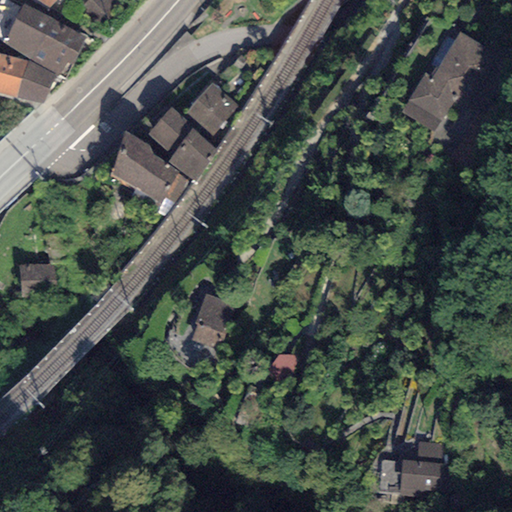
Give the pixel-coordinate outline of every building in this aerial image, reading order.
[(0,0),(0,40),(3,43),(20,8),(5,0),(0,0)] [(35,0),(50,9),(57,0),(35,0)] [(119,6),(114,0),(89,0),(79,11),(100,26),(119,6)] [(22,4),(20,8),(3,43),(30,62),(54,20),(22,4)] [(86,38),(54,20),(30,62),(56,76),(62,80),(86,38)] [(499,63),(461,41),(433,88),(427,85),(408,116),(434,131),(452,100),(478,115),(453,157),(460,170),(496,109),(478,99),(499,63)] [(27,61),(0,54),(0,92),(16,97),(27,61)] [(30,62),(27,61),(16,97),(42,104),(56,76),(30,62)] [(212,82),(181,118),(207,140),(238,105),(212,82)] [(181,118),(168,109),(147,136),(172,154),(167,161),(189,178),(193,181),(218,148),(207,140),(181,118)] [(167,161),(125,131),(109,176),(169,207),(189,178),(167,161)] [(53,264),(19,266),(20,298),(55,296),(53,264)] [(232,306),(206,298),(191,344),(216,352),(232,306)] [(418,466),(400,466),(399,496),(451,498),(452,468),(442,468),(442,445),(419,445),(418,466)]
